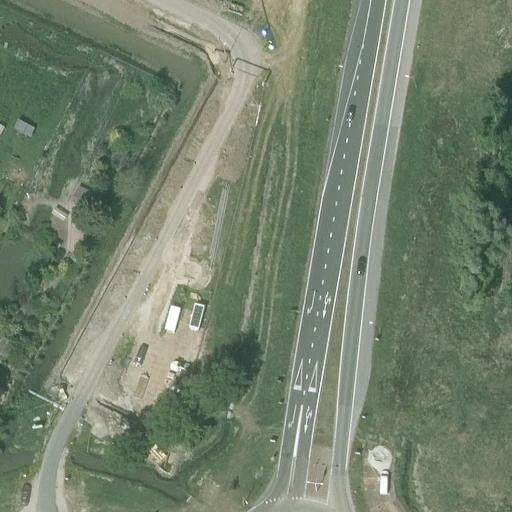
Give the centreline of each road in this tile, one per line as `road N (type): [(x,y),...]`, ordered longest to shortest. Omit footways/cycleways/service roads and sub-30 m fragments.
road 1 (motorway): [(339,511),(359,235),(399,0)]
road 2 (motorway): [(375,0),(297,428)]
